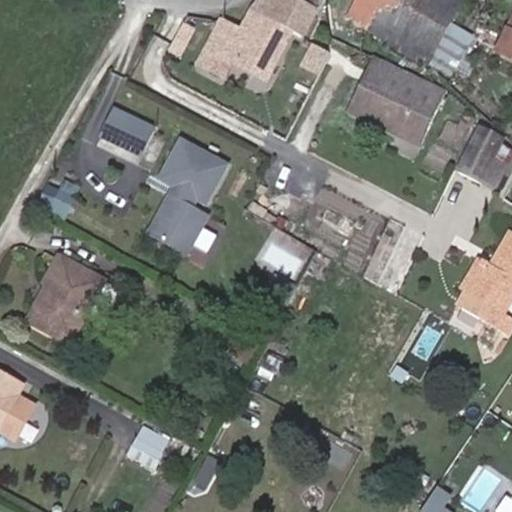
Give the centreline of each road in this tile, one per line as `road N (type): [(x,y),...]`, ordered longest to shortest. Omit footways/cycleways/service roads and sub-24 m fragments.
road 1 (unknown): [(181,0),(165,62),(176,85),(453,234)]
road 2 (unknown): [(149,0),(0,243)]
